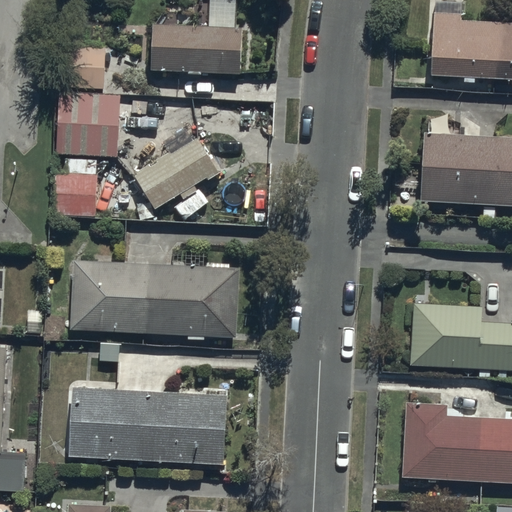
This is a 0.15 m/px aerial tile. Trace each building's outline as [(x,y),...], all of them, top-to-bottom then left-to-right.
[(434,0),(430,71),(464,73),(464,80),(473,80),(474,75),(511,76),(510,84),(511,84),(511,19),(462,18),(462,0),(434,0)] [(209,21),(152,20),(151,69),(238,72),(240,24),(236,23),(236,7),(209,6),(209,21)] [(105,44),(64,43),(62,84),(103,85),(105,44)] [(120,91),(59,88),(56,149),(117,152),(120,91)] [(171,147),(134,171),(155,203),(178,189),(182,196),(196,187),(193,183),(220,166),(199,134),(192,138),(183,124),(164,136),(171,147)] [(511,138),(420,133),(419,199),(511,205),(511,138)] [(95,213),(97,157),(63,157),(63,171),(55,171),(54,212),(95,213)] [(238,264),(74,257),(71,326),(235,333),(238,264)] [(414,299),(411,360),(511,366),(511,321),(481,319),(482,303),(414,299)] [(0,449),(0,428),(4,344),(0,343),(0,486),(22,487),(24,450),(0,449)] [(225,390),(72,384),(69,453),(221,461),(225,390)] [(408,399),(403,472),(511,478),(511,415),(446,412),(447,401),(408,399)] [(110,502),(68,500),(67,511),(224,511),(225,507),(184,506),(183,511),(112,511),(110,511),(110,502)] [(511,511),(511,503),(496,503),(495,511),(511,511)]
